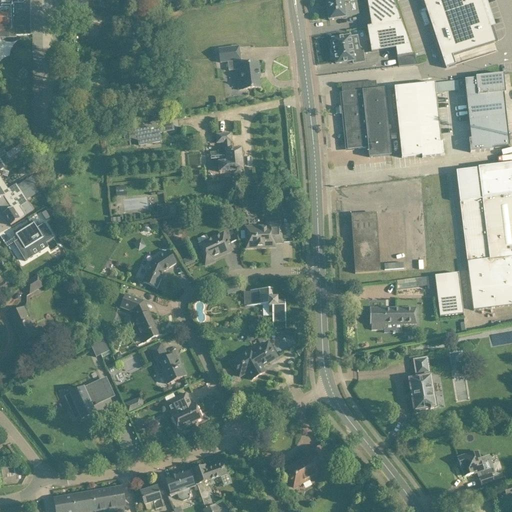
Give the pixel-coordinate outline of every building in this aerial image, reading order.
[(0,0),(0,36),(31,36),(31,0),(0,0)] [(170,0),(163,0),(164,3),(164,14),(171,13),(170,0)] [(325,0),(329,21),(346,18),(345,17),(350,17),(347,0),(325,0)] [(368,0),(373,27),(401,22),(392,0),(368,0)] [(422,0),(446,69),(455,66),(455,65),(452,57),(494,43),(495,43),(480,0),(422,0)] [(373,27),(367,28),(371,53),(378,52),(377,44),(394,41),(397,58),(413,55),(401,22),(373,27)] [(350,37),(332,40),(336,64),(337,64),(353,61),(353,64),(364,62),(362,52),(353,54),(350,37)] [(238,48),(218,50),(220,63),(227,62),(228,71),(239,70),(240,80),(237,81),(238,91),(242,90),(260,88),(259,78),(260,78),(258,63),(240,65),(239,61),(240,61),(238,48)] [(173,62),(188,61),(187,53),(172,54),(173,62)] [(476,79),(464,80),(470,140),(469,140),(470,153),(493,151),(492,149),(509,147),(504,94),(505,94),(503,75),(475,78),(476,79)] [(442,156),(436,93),(459,91),(458,81),(394,88),(401,159),(421,157),(422,159),(442,156)] [(342,94),(341,94),(343,108),(339,108),(340,116),(340,115),(344,115),(344,121),(347,151),(368,148),(369,158),(391,156),(384,89),(377,90),(376,82),(341,86),(342,94)] [(145,95),(115,101),(118,116),(147,111),(145,95)] [(141,127),(135,128),(138,141),(139,147),(143,146),(161,143),(160,134),(157,123),(143,125),(143,127),(141,127)] [(218,152),(210,153),(211,163),(218,163),(219,163),(219,173),(234,172),(234,174),(242,173),(242,171),(243,171),(242,150),(231,151),(231,143),(232,143),(231,135),(216,136),(217,144),(224,143),(224,151),(218,151),(218,152)] [(18,147),(13,150),(16,155),(21,152),(18,147)] [(511,164),(478,168),(478,169),(456,172),(467,262),(473,311),(511,305),(511,164)] [(32,177),(17,186),(22,194),(31,188),(35,185),(32,177)] [(2,181),(0,182),(0,199),(4,197),(7,203),(22,194),(17,186),(16,185),(8,190),(2,181)] [(31,188),(22,194),(26,200),(35,194),(31,188)] [(11,209),(3,214),(11,226),(25,217),(20,209),(19,208),(28,203),(26,200),(22,194),(7,203),(11,209)] [(157,206),(157,217),(169,216),(169,206),(157,206)] [(72,208),(65,211),(68,222),(76,219),(72,208)] [(227,208),(223,213),(228,217),(232,212),(227,208)] [(42,214),(46,221),(50,218),(46,212),(42,214)] [(355,275),(377,273),(380,273),(376,213),(351,215),(355,275)] [(18,240),(13,243),(25,262),(33,257),(29,251),(53,237),(45,224),(37,229),(34,223),(15,235),(18,240)] [(248,232),(241,232),(241,238),(246,238),(246,240),(246,249),(271,248),(270,244),(275,244),(282,244),(281,224),(267,224),(267,227),(256,228),(256,231),(248,232)] [(142,226),(142,229),(143,232),(148,233),(150,232),(151,229),(150,226),(145,225),(142,226)] [(199,254),(201,257),(205,266),(214,262),(213,260),(232,251),(224,234),(199,245),(202,253),(199,254)] [(142,283),(156,289),(164,272),(176,264),(168,252),(152,262),(142,283)] [(192,256),(183,260),(185,267),(195,263),(192,256)] [(458,274),(436,277),(437,288),(437,289),(440,316),(463,314),(458,274)] [(44,286),(38,275),(22,285),(29,295),(44,286)] [(433,277),(422,278),(423,286),(427,286),(427,290),(437,289),(437,288),(436,277),(433,277)] [(236,283),(225,287),(227,294),(239,290),(236,283)] [(251,291),(251,301),(252,306),(268,305),(269,314),(272,314),(272,323),(286,322),(285,302),(277,303),(277,299),(272,299),(272,290),(251,291)] [(132,321),(143,344),(162,335),(157,326),(154,328),(151,320),(152,320),(148,311),(141,308),(142,303),(143,303),(144,303),(144,302),(125,295),(120,308),(133,313),(136,319),(132,321)] [(8,315),(24,348),(39,341),(23,308),(8,315)] [(416,308),(370,309),(370,325),(372,325),(372,331),(385,331),(385,325),(416,325),(416,308)] [(104,337),(89,344),(96,358),(101,355),(100,354),(110,349),(104,337)] [(251,350),(238,358),(230,363),(239,377),(246,373),(251,381),(264,373),(262,368),(262,367),(264,366),(264,364),(268,362),(268,363),(276,358),(268,343),(252,353),(251,350)] [(162,351),(151,357),(156,368),(159,374),(162,373),(167,385),(186,376),(181,366),(179,368),(176,362),(179,361),(176,355),(166,359),(162,351)] [(119,352),(113,355),(116,361),(122,358),(119,352)] [(448,354),(451,371),(465,368),(462,352),(448,354)] [(417,379),(409,380),(411,393),(410,393),(412,399),(414,412),(416,412),(416,414),(425,412),(425,410),(430,409),(430,410),(433,410),(433,409),(436,409),(435,407),(437,407),(436,397),(434,398),(431,376),(430,377),(429,373),(430,373),(427,359),(414,361),(416,375),(417,375),(417,379)] [(71,395),(66,397),(75,419),(80,416),(82,419),(95,413),(91,406),(112,396),(105,380),(84,390),(83,389),(71,395)] [(167,403),(166,403),(171,414),(171,415),(171,416),(176,425),(182,422),(186,429),(196,424),(195,422),(202,419),(194,404),(191,405),(185,394),(176,399),(175,399),(167,403)] [(141,397),(124,404),(127,413),(144,406),(141,397)] [(283,471),(293,488),(317,475),(320,481),(331,475),(328,470),(332,468),(322,450),(321,450),(320,448),(309,453),(311,456),(283,471)] [(482,487),(491,484),(494,483),(486,459),(480,461),(477,452),(457,459),(460,468),(462,467),(465,477),(477,473),(482,487)] [(203,511),(217,511),(215,505),(212,507),(204,483),(228,474),(225,464),(206,470),(204,466),(191,470),(192,472),(191,472),(197,491),(198,490),(205,510),(202,511),(203,511)] [(168,479),(164,480),(167,490),(170,498),(177,496),(178,499),(178,500),(179,500),(179,501),(180,501),(181,501),(182,501),(188,500),(188,499),(189,499),(189,498),(190,497),(190,496),(190,495),(189,491),(190,491),(189,490),(194,488),(195,491),(197,491),(191,472),(189,473),(189,472),(177,476),(176,475),(168,478),(168,479)] [(253,486),(245,490),(249,498),(256,494),(253,486)] [(156,487),(139,493),(144,506),(145,505),(145,507),(153,504),(155,511),(162,508),(160,501),(160,500),(156,487)] [(87,494),(90,511),(95,511),(124,507),(120,488),(87,494)] [(54,500),(56,511),(90,511),(87,494),(54,500)]
